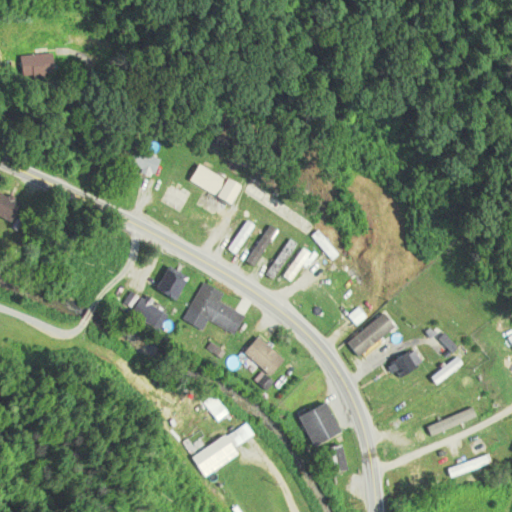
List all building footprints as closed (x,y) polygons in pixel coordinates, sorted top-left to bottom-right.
[(82,39),(64,39),(64,48),(82,48),(82,39)] [(149,178),(156,161),(131,151),(124,168),(149,178)] [(221,209),(233,191),(195,165),(183,182),(221,209)] [(299,231),(306,221),(252,188),(246,199),(299,231)] [(333,262),(322,241),(327,238),(322,229),(308,237),(325,267),(333,262)] [(277,277),(286,283),(306,256),(298,249),(277,277)] [(168,302),(180,277),(160,268),(148,293),(168,302)] [(347,311),(359,300),(336,275),(324,286),(347,311)] [(239,315),(214,303),(218,295),(198,285),(184,312),(229,335),(239,315)] [(126,318),(153,327),(159,309),(133,299),(126,318)] [(265,378),(279,363),(251,338),(237,353),(265,378)] [(435,404),(430,395),(384,421),(389,431),(435,404)] [(288,418),(305,448),(332,432),(315,402),(288,418)] [(437,436),(469,421),(465,412),(433,426),(437,436)] [(232,455),(219,436),(189,458),(203,477),(232,455)] [(325,473),(340,470),(335,447),(320,450),(325,473)] [(418,460),(422,485),(440,481),(435,456),(418,460)]
